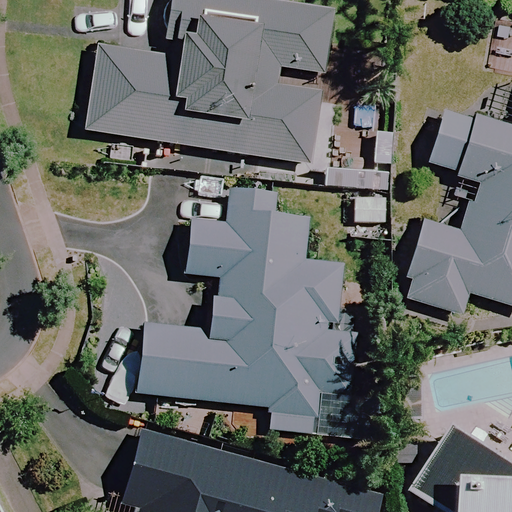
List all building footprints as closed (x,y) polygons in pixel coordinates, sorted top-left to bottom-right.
[(159,0),(155,51),(171,52),(170,62),(93,55),(85,142),(177,150),(180,123),(237,128),(234,162),(307,169),(313,97),(272,94),(274,73),(317,77),(322,16),(323,9),(221,0),(159,0)] [(511,130),(510,136),(436,115),(421,171),(471,185),(457,238),(413,226),(392,304),(457,321),(462,300),(511,313),(511,130)] [(368,136),(331,133),(328,172),(366,174),(368,136)] [(176,279),(214,282),(212,302),(204,301),(200,336),(136,330),(129,399),(263,412),(261,434),(337,441),(347,340),(330,338),(336,269),(297,266),(301,225),(265,221),(267,200),(218,195),(215,228),(181,225),(176,279)] [(511,511),(511,474),(442,426),(402,493),(429,511),(511,511)] [(375,511),(378,503),(132,433),(122,466),(133,469),(121,511),(375,511)]
